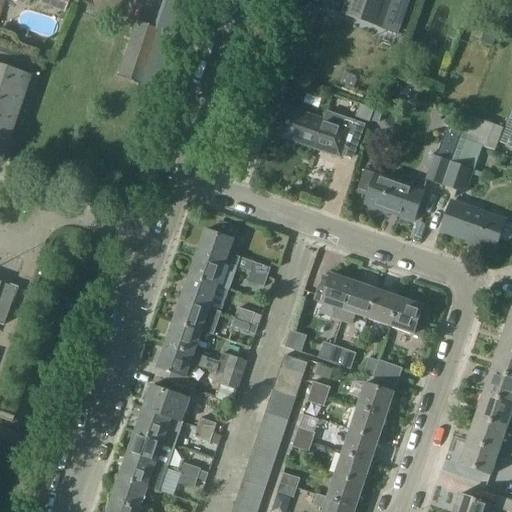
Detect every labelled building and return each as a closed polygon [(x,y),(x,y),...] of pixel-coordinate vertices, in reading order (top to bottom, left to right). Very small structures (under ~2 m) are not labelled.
[(39,0),(38,4),(64,13),(68,0),(39,0)] [(167,0),(157,29),(136,22),(118,77),(156,90),(175,35),(187,2),(183,0),(167,0)] [(347,0),(343,15),(398,35),(410,0),(347,0)] [(0,60),(30,71),(34,59),(0,47),(0,60)] [(0,163),(29,76),(0,66),(0,163)] [(260,115),(275,120),(271,134),(274,135),(273,140),(285,144),(286,139),(315,149),(325,120),(324,120),(281,105),(288,86),(272,80),(260,115)] [(327,112),(324,120),(325,120),(315,149),(341,158),(342,154),(353,158),(364,125),(327,112)] [(462,138),(487,148),(495,125),(470,116),(462,138)] [(424,166),(429,168),(425,180),(444,186),(452,163),(451,163),(457,145),(448,141),(441,160),(427,155),(424,166)] [(444,186),(464,193),(472,170),(452,163),(444,186)] [(357,190),(368,194),(364,205),(414,222),(424,191),(363,171),(357,190)] [(505,221),(451,202),(441,232),(495,250),(499,238),(507,241),(511,238),(511,236),(511,223),(505,222),(505,221)] [(269,275),(272,268),(229,254),(239,226),(221,220),(217,232),(206,228),(198,251),(227,261),(226,263),(237,267),(252,272),(253,270),(269,275)] [(226,263),(227,261),(198,251),(190,274),(219,284),(230,288),(237,267),(226,263)] [(252,272),(248,282),(265,288),(269,275),(253,270),(252,272)] [(326,274),(317,299),(323,302),(337,306),(333,318),(342,321),(356,281),(333,273),(332,276),(326,274)] [(183,296),(211,306),(219,284),(190,274),(183,296)] [(356,281),(342,321),(341,322),(353,326),(357,314),(368,318),(378,289),(356,281)] [(0,282),(0,324),(3,326),(16,289),(0,282)] [(392,326),(401,297),(378,289),(368,318),(392,326)] [(183,296),(175,318),(203,329),(215,333),(223,310),(211,306),(183,296)] [(425,306),(401,297),(392,326),(415,334),(422,336),(431,312),(423,309),(425,306)] [(256,312),(240,307),(237,315),(253,321),(256,312)] [(234,325),(250,330),(253,321),(237,315),(234,325)] [(167,341),(195,352),(203,329),(175,318),(167,341)] [(501,344),(511,347),(511,321),(509,320),(501,344)] [(191,364),(218,374),(218,373),(240,381),(244,371),(236,368),(237,366),(221,361),(220,362),(195,354),(195,352),(167,341),(159,365),(188,375),(191,364)] [(324,342),(318,359),(327,362),(333,345),(324,342)] [(493,367),(511,373),(511,347),(501,344),(493,367)] [(351,370),(357,354),(333,345),(327,362),(351,370)] [(221,361),(237,366),(240,359),(224,353),(221,361)] [(308,363),(286,355),(282,366),(304,374),(308,363)] [(365,376),(397,386),(402,370),(371,359),(365,376)] [(304,374),(282,366),(278,378),(300,386),(304,374)] [(485,391),(511,400),(511,373),(493,367),(485,391)] [(300,386),(278,378),(274,389),(296,397),(300,386)] [(396,392),(366,382),(358,405),(388,415),(396,392)] [(181,393),(152,383),(144,406),(185,421),(192,398),(180,395),(181,393)] [(312,389),(329,395),(331,388),(314,383),(312,389)] [(296,397),(274,389),(270,400),(293,408),(296,397)] [(329,395),(312,389),(308,402),(325,407),(329,395)] [(477,414),(509,425),(511,416),(511,400),(485,391),(477,414)] [(267,412),(289,419),(293,408),(270,400),(267,412)] [(351,428),(381,438),(388,415),(358,405),(351,428)] [(177,443),(185,421),(144,406),(136,429),(177,443)] [(289,419),(267,412),(263,423),(285,431),(289,419)] [(509,425),(477,414),(469,438),(501,449),(509,425)] [(217,422),(201,417),(198,425),(214,431),(217,422)] [(285,431),(263,423),(259,435),(281,443),(285,431)] [(195,435),(211,441),(214,431),(198,425),(195,435)] [(297,435),(314,441),(316,434),(299,428),(297,435)] [(343,450),(373,461),(381,438),(351,428),(343,450)] [(169,466),(177,443),(136,429),(128,452),(169,466)] [(281,443),(259,435),(255,447),(277,455),(281,443)] [(314,441),(297,435),(293,448),(309,453),(314,441)] [(501,449),(469,438),(461,462),(493,472),(501,449)] [(277,455),(255,447),(251,458),(273,466),(277,455)] [(335,473),(365,483),(373,461),(343,450),(335,473)] [(120,475),(149,485),(148,488),(160,492),(169,466),(128,452),(120,475)] [(273,466),(251,458),(247,470),(269,477),(273,466)] [(206,482),(209,474),(201,471),(201,469),(185,464),(182,473),(198,479),(206,482)] [(269,477),(247,470),(243,481),(265,489),(269,477)] [(195,488),(198,479),(182,473),(178,483),(195,488)] [(335,473),(328,496),(327,496),(358,506),(365,483),(335,473)] [(284,474),(281,484),(298,489),(301,479),(284,474)] [(149,485),(120,475),(113,497),(141,508),(148,488),(149,485)] [(265,489),(243,481),(239,493),(262,500),(265,489)] [(281,484),(278,493),(294,499),(298,489),(281,484)] [(453,511),(499,511),(500,510),(495,508),(495,506),(491,505),(492,503),(461,492),(453,511)] [(262,500),(239,493),(236,503),(258,511),(262,500)] [(314,504),(324,507),(322,511),(355,511),(358,506),(327,496),(328,496),(317,493),(314,504)] [(495,506),(495,508),(500,510),(505,511),(511,511),(511,500),(499,496),(495,506)] [(147,511),(141,510),(141,508),(113,497),(107,511),(147,511)] [(257,511),(258,511),(236,503),(232,511),(257,511)]
